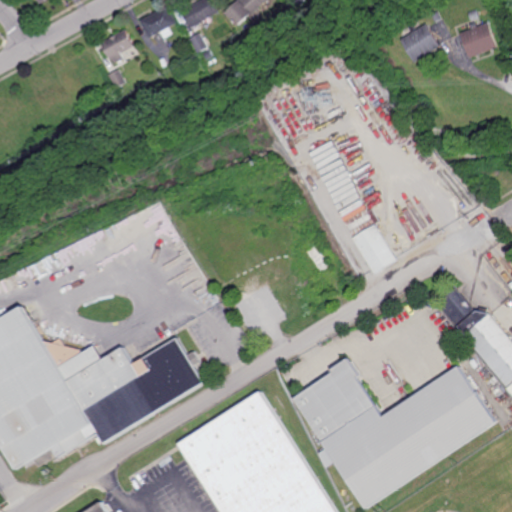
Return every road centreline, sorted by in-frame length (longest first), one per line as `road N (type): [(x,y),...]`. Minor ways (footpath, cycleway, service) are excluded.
road 1 (residential): [(439,260),(32,511)]
road 2 (residential): [(117,0),(0,63)]
